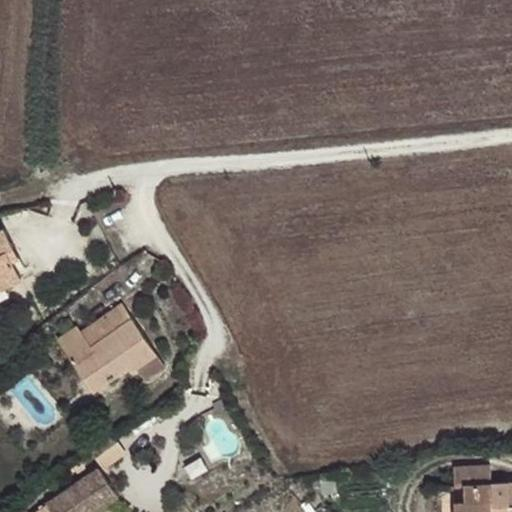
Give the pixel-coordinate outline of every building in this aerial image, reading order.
[(0,283),(3,282),(6,286),(22,278),(13,260),(7,251),(15,247),(4,228),(0,230),(0,283)] [(20,256),(15,247),(7,251),(13,260),(20,256)] [(95,392),(128,369),(125,366),(151,347),(122,306),(82,333),(78,327),(59,340),(95,392)] [(125,366),(128,369),(131,373),(157,355),(151,347),(125,366)] [(89,451),(92,455),(113,441),(110,436),(89,451)] [(113,441),(92,455),(103,472),(124,457),(113,441)] [(455,511),(511,511),(511,481),(491,483),(490,464),(454,466),(455,486),(464,486),(465,501),(455,501),(455,511)] [(99,471),(38,511),(98,511),(118,499),(99,471)]
